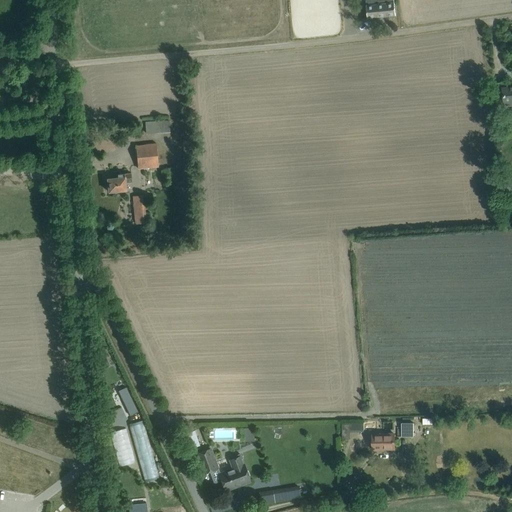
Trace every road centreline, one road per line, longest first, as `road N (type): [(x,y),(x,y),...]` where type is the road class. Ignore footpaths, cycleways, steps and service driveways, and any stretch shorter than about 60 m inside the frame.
road 1 (unclassified): [(53,67),(511,20)]
road 2 (unclassified): [(199,511),(117,345),(97,286),(77,276)]
road 3 (unclassified): [(100,511),(77,276)]
road 4 (unclassified): [(77,276),(53,67)]
